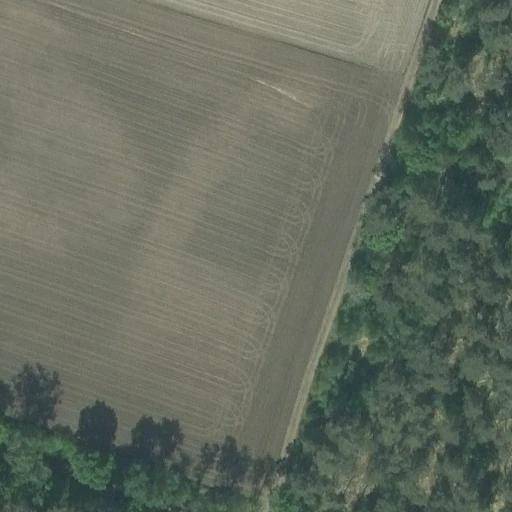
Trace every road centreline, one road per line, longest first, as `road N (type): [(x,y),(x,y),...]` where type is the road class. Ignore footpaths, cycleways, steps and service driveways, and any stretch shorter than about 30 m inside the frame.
road 1 (track): [(261,511),(442,0)]
road 2 (track): [(0,430),(237,511)]
